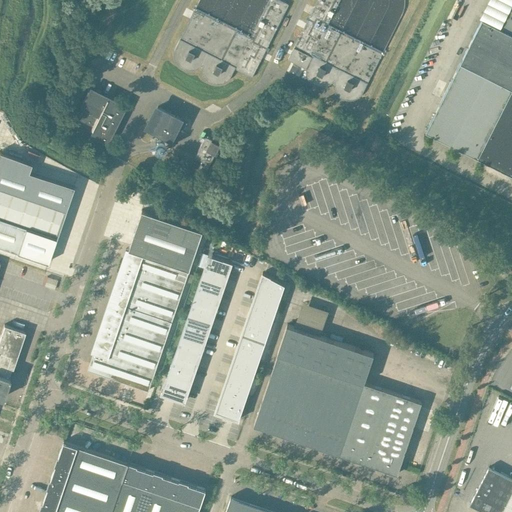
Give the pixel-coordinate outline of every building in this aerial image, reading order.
[(174,51),(174,53),(174,56),(174,59),(175,61),(177,64),(178,66),(180,67),(181,67),(182,68),(183,69),(186,70),(187,70),(188,70),(190,70),(191,70),(192,69),(194,69),(196,68),(198,67),(201,65),(201,66),(201,68),(201,71),(202,74),(203,76),(205,78),(207,80),(209,82),(211,83),(212,83),(214,84),(216,84),(219,84),(222,83),(224,82),(226,81),(226,80),(228,79),(230,77),(234,68),(252,77),(289,4),(281,0),(268,0),(250,35),(195,8),(175,48),(174,51)] [(303,28),(293,47),(312,56),(306,68),(306,70),(306,71),(306,74),(307,76),(308,79),(310,81),(312,83),(314,84),(316,85),(319,86),(322,86),(325,86),(327,85),(330,84),(332,82),(333,83),(333,85),(334,88),(335,91),(336,93),(338,95),(340,97),(342,99),(345,99),(348,100),(351,100),(353,99),(356,98),(358,97),(360,95),(362,93),(363,91),(367,83),(383,52),(327,24),(339,0),(317,0),(306,22),(303,28)] [(511,0),(499,27),(482,19),(460,62),(426,131),(478,157),(511,174),(511,0)] [(511,0),(489,0),(480,18),(482,19),(499,27),(511,0)] [(290,54),(287,59),(291,61),(304,67),(306,68),(312,56),(293,47),(291,50),(290,54)] [(294,75),(298,67),(292,64),(288,72),(294,75)] [(106,143),(126,104),(89,85),(87,89),(80,102),(80,103),(79,106),(82,108),(77,118),(92,126),(88,134),(106,143)] [(183,114),(158,101),(146,124),(172,137),(183,114)] [(206,135),(195,156),(201,159),(198,165),(207,169),(214,154),(216,155),(225,138),(221,137),(220,139),(213,135),(212,138),(206,135)] [(0,245),(46,261),(47,262),(65,209),(73,186),(28,170),(31,162),(0,151),(0,245)] [(127,248),(107,308),(108,309),(168,329),(195,249),(201,230),(201,229),(195,227),(141,209),(127,248)] [(222,239),(217,256),(246,266),(250,255),(222,239)] [(161,388),(159,392),(184,400),(231,261),(217,256),(207,252),(161,388)] [(507,273),(511,268),(503,261),(499,266),(507,273)] [(259,270),(214,408),(240,417),(283,285),(259,270)] [(47,276),(44,285),(54,289),(57,280),(47,276)] [(108,309),(88,369),(148,389),(169,329),(168,329),(108,309)] [(0,396),(2,397),(9,377),(7,376),(10,367),(12,368),(24,331),(4,324),(0,334),(0,396)] [(278,353),(253,425),(339,454),(364,382),(373,353),(287,324),(277,353),(278,353)] [(364,382),(339,454),(397,473),(421,401),(364,382)] [(63,441),(56,462),(122,486),(130,463),(63,441)] [(56,462),(49,484),(115,504),(122,486),(56,462)] [(112,511),(144,511),(157,472),(130,463),(122,486),(115,504),(112,511)] [(511,478),(489,466),(470,504),(485,511),(500,511),(511,490),(511,478)] [(144,511),(173,511),(183,481),(182,480),(171,477),(157,472),(144,511)] [(183,481),(173,511),(197,511),(205,488),(183,481)] [(42,506),(59,511),(112,511),(115,504),(49,484),(42,506)] [(511,511),(511,490),(500,511),(511,511)] [(278,511),(231,496),(225,511),(278,511)]
